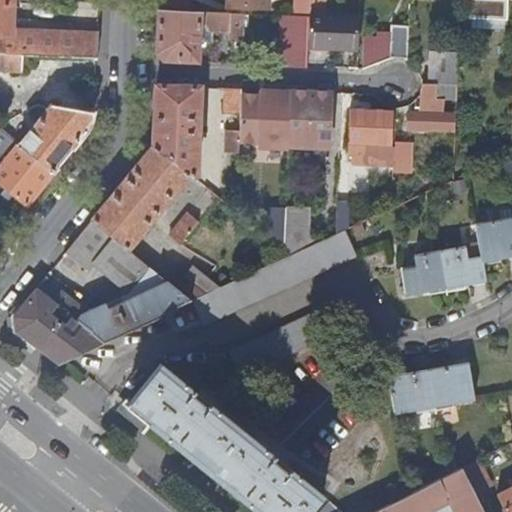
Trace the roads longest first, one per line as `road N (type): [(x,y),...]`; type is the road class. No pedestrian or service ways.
road 1 (residential): [(129,70),(395,80)]
road 2 (residential): [(129,70),(129,129),(0,285)]
road 3 (primary): [(115,490),(0,393)]
